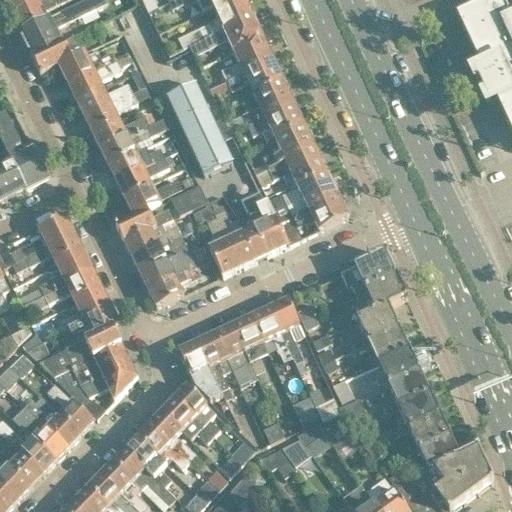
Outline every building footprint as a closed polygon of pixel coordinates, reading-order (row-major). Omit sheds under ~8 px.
[(1,0),(11,19),(51,0),(1,0)] [(71,0),(51,0),(11,19),(20,36),(49,22),(45,15),(73,2),(71,0)] [(92,0),(76,9),(49,22),(20,36),(32,60),(62,46),(56,33),(82,20),(107,7),(103,0),(92,0)] [(237,0),(181,0),(170,6),(173,14),(185,8),(186,11),(198,5),(203,16),(214,11),(237,0)] [(190,49),(204,42),(252,19),(243,0),(237,0),(214,11),(219,23),(200,32),(178,42),(182,52),(190,49)] [(460,25),(481,69),(480,69),(483,74),(476,78),(480,86),(478,86),(483,97),(485,97),(489,105),(495,102),(498,107),(500,105),(511,130),(511,20),(511,21),(502,0),(498,0),(457,19),(460,25)] [(263,42),(252,19),(204,42),(209,52),(228,44),(234,56),(263,42)] [(62,46),(32,60),(41,78),(59,69),(73,62),(69,55),(91,45),(86,34),(62,46)] [(227,86),(273,64),(263,42),(234,56),(239,67),(222,75),(227,86)] [(73,62),(59,69),(60,73),(68,89),(117,65),(129,59),(127,55),(114,61),(112,56),(101,61),(97,54),(87,59),(85,56),(73,62)] [(117,65),(68,89),(76,105),(103,91),(100,86),(121,75),(120,71),(132,65),(129,59),(117,65)] [(284,85),(273,64),(227,86),(211,93),(215,101),(218,100),(231,94),(232,97),(249,89),(254,99),(284,85)] [(137,74),(131,77),(139,94),(145,91),(137,74)] [(243,119),(230,125),(235,136),(294,108),(284,85),(254,99),(260,111),(243,119)] [(168,101),(205,178),(233,165),(196,87),(168,101)] [(103,91),(76,105),(84,121),(132,97),(128,88),(106,98),(103,91)] [(132,97),(84,121),(92,137),(118,124),(115,117),(137,106),(150,100),(145,91),(139,94),(132,97)] [(294,108),(248,130),(253,140),(262,136),(268,147),(275,144),(305,130),(294,108)] [(151,116),(144,120),(148,130),(156,126),(151,116)] [(0,121),(0,142),(11,165),(12,164),(27,194),(43,186),(46,178),(28,143),(27,144),(28,145),(20,148),(5,119),(0,121)] [(118,124),(92,137),(100,153),(148,130),(144,120),(122,131),(118,124)] [(148,130),(100,153),(108,169),(134,156),(131,150),(170,131),(165,121),(156,126),(148,130)] [(281,155),(263,163),(269,174),(315,152),(310,142),(312,139),(312,137),(311,134),(308,132),(306,132),(305,130),(275,144),(281,155)] [(134,156),(108,169),(116,185),(165,161),(160,152),(149,157),(146,150),(134,156)] [(325,174),(315,152),(269,174),(256,179),(261,191),(274,184),(291,177),(296,188),(298,191),(327,177),(325,174)] [(511,159),(472,175),(482,200),(511,188),(511,159)] [(169,171),(165,161),(116,185),(124,201),(151,188),(147,182),(169,171)] [(0,168),(0,195),(5,205),(27,194),(12,164),(11,165),(0,170),(0,168)] [(291,222),(309,214),(338,200),(333,190),(334,188),(331,181),(328,180),(327,177),(298,191),(303,203),(287,211),(286,211),(291,222)] [(194,188),(191,182),(182,186),(185,192),(194,188)] [(154,195),(151,188),(124,201),(133,218),(134,221),(152,212),(160,208),(159,205),(181,194),(176,184),(154,195)] [(199,189),(171,203),(180,220),(188,216),(192,214),(208,206),(199,189)] [(249,235),(244,238),(257,265),(262,263),(267,261),(289,250),(302,244),(291,222),(286,211),(287,211),(282,199),(269,205),(265,207),(261,198),(249,203),(242,207),(249,222),(259,217),(265,228),(254,233),(249,235)] [(342,210),(338,200),(309,214),(291,222),(302,244),(303,244),(298,232),(314,225),(319,236),(348,223),(347,220),(348,218),(345,210),(342,210)] [(211,209),(193,218),(198,227),(206,223),(218,249),(210,253),(223,281),(240,273),(215,218),(211,209)] [(116,230),(125,247),(162,229),(173,223),(168,214),(156,220),(152,212),(134,221),(116,230)] [(215,218),(240,273),(257,265),(244,238),(238,223),(231,226),(225,213),(215,218)] [(0,252),(0,265),(4,273),(75,237),(66,219),(39,233),(43,241),(11,257),(8,249),(0,252)] [(191,224),(183,228),(187,236),(195,232),(191,224)] [(125,247),(133,263),(181,240),(177,231),(165,236),(162,229),(125,247)] [(84,255),(75,237),(4,273),(13,269),(17,278),(30,271),(52,260),(55,268),(56,270),(84,255)] [(133,263),(140,279),(189,255),(186,249),(181,240),(133,263)] [(22,310),(65,288),(93,274),(84,255),(56,270),(60,279),(40,289),(40,290),(18,301),(22,310)] [(190,255),(189,255),(140,279),(149,296),(198,272),(190,255)] [(384,259),(342,279),(349,294),(352,291),(356,299),(397,280),(387,260),(388,260),(387,257),(384,259)] [(202,282),(198,272),(149,296),(157,312),(184,299),(180,292),(202,282)] [(9,293),(0,274),(0,314),(8,311),(2,296),(9,293)] [(93,274),(65,288),(22,310),(26,318),(49,307),(49,308),(70,297),(74,305),(75,307),(103,293),(93,274)] [(356,309),(363,323),(392,310),(405,304),(407,304),(408,303),(407,300),(406,300),(397,280),(356,299),(360,307),(356,309)] [(62,337),(112,311),(103,293),(75,307),(76,308),(79,315),(51,328),(57,339),(62,337)] [(305,340),(288,304),(270,312),(293,362),(300,378),(306,375),(302,366),(304,365),(301,358),(295,345),(305,340)] [(298,314),(298,315),(302,325),(314,320),(309,309),(298,314)] [(359,325),(369,347),(400,333),(395,322),(397,321),(392,310),(363,323),(359,325)] [(88,334),(92,342),(113,332),(121,329),(112,311),(62,337),(66,345),(88,334)] [(270,312),(252,321),(264,346),(273,342),(284,366),(293,362),(270,312)] [(314,320),(302,325),(307,334),(318,329),(314,320)] [(264,346),(252,321),(233,329),(258,383),(261,389),(269,385),(254,351),(264,346)] [(233,329),(215,338),(228,363),(240,391),(242,391),(241,389),(249,385),(249,387),(258,383),(233,329)] [(31,337),(28,331),(12,339),(19,349),(31,337)] [(92,342),(56,360),(64,376),(64,377),(122,349),(113,332),(92,342)] [(407,342),(404,343),(400,333),(369,347),(379,369),(412,353),(407,342)] [(23,351),(26,356),(41,348),(36,337),(36,338),(23,351)] [(215,338),(197,346),(220,397),(229,393),(217,368),(228,363),(215,338)] [(332,338),(313,347),(316,355),(336,346),(332,338)] [(0,345),(0,350),(1,352),(7,362),(19,349),(12,339),(0,345)] [(197,346),(178,355),(196,392),(210,406),(222,401),(220,397),(197,346)] [(39,349),(26,356),(33,362),(43,357),(39,349)] [(122,349),(64,377),(77,392),(130,366),(122,349)] [(318,358),(323,368),(335,362),(330,352),(318,358)] [(379,369),(390,390),(420,376),(415,366),(417,364),(412,353),(379,369)] [(23,358),(10,371),(19,380),(21,382),(34,369),(23,358)] [(53,361),(40,368),(54,382),(68,396),(78,405),(87,401),(77,392),(64,377),(64,376),(56,360),(53,361)] [(340,373),(335,362),(323,368),(327,379),(340,373)] [(130,366),(77,392),(87,401),(105,392),(113,408),(138,383),(130,366)] [(10,371),(0,381),(0,386),(7,393),(19,380),(10,371)] [(427,385),(425,386),(420,376),(390,390),(400,412),(432,396),(427,385)] [(343,412),(356,406),(346,384),(333,390),(343,412)] [(55,389),(48,397),(56,405),(50,410),(60,419),(82,440),(95,427),(55,389)] [(187,389),(174,403),(214,441),(221,435),(210,425),(216,418),(187,389)] [(438,408),(432,396),(400,412),(410,434),(440,419),(436,409),(438,408)] [(82,440),(60,419),(41,401),(35,406),(31,402),(24,410),(70,453),(82,440)] [(342,419),(334,402),(316,411),(324,428),(342,419)] [(356,406),(343,412),(348,422),(355,433),(374,424),(364,402),(356,406)] [(207,449),(214,441),(174,403),(162,415),(183,435),(192,443),(197,439),(207,449)] [(57,466),(70,453),(24,410),(12,422),(35,444),(57,466)] [(150,428),(190,466),(196,459),(177,441),(183,435),(162,415),(150,428)] [(324,428),(320,430),(325,438),(335,450),(340,457),(357,444),(347,428),(342,419),(324,428)] [(410,434),(420,456),(451,441),(440,419),(410,434)] [(0,425),(0,436),(5,441),(45,479),(57,466),(35,444),(29,451),(12,434),(1,424),(0,425)] [(270,449),(285,441),(278,425),(262,433),(270,449)] [(183,473),(190,466),(150,428),(137,440),(158,460),(167,468),(172,463),(183,473)] [(325,438),(320,430),(306,437),(297,441),(300,444),(306,452),(325,438)] [(32,492),(45,479),(5,441),(0,436),(0,451),(14,465),(9,471),(32,492)] [(362,445),(367,452),(380,447),(373,437),(362,445)] [(167,468),(158,460),(137,440),(125,453),(165,492),(172,484),(161,474),(167,468)] [(418,482),(430,476),(463,461),(458,450),(455,451),(451,441),(420,456),(408,461),(418,482)] [(300,444),(282,453),(290,464),(297,474),(313,462),(306,452),(300,444)] [(244,445),(232,458),(243,469),(255,455),(244,445)] [(386,454),(380,447),(367,452),(375,462),(386,454)] [(176,502),(165,492),(125,453),(113,466),(134,486),(142,494),(148,488),(170,509),(176,502)] [(282,453),(260,463),(271,478),(290,464),(282,453)] [(479,453),(478,454),(476,455),(463,461),(430,476),(418,482),(406,488),(397,492),(411,511),(459,511),(494,486),(479,453)] [(229,484),(243,469),(232,458),(218,474),(229,484)] [(0,486),(19,505),(32,492),(9,471),(0,461),(0,486)] [(101,478),(136,511),(145,511),(147,510),(128,492),(134,486),(113,466),(101,478)] [(219,495),(227,486),(215,476),(208,484),(219,495)] [(258,476),(248,483),(256,494),(266,486),(258,476)] [(397,492),(406,488),(400,476),(389,481),(397,492)] [(136,511),(101,478),(88,491),(109,511),(136,511)] [(230,496),(238,508),(257,495),(256,494),(248,483),(246,480),(246,479),(230,496)] [(366,495),(378,511),(405,511),(394,495),(384,482),(366,495)] [(208,484),(196,496),(197,497),(207,508),(219,495),(208,484)] [(0,511),(12,511),(19,505),(0,486),(0,511)] [(319,487),(310,493),(324,511),(328,511),(334,508),(319,487)] [(361,489),(343,502),(350,511),(378,511),(366,495),(361,489)] [(109,511),(88,491),(76,503),(85,511),(109,511)] [(185,511),(186,511),(203,511),(207,508),(197,497),(185,511)] [(228,499),(216,511),(235,511),(236,511),(228,499)] [(85,511),(76,503),(67,511),(85,511)]
